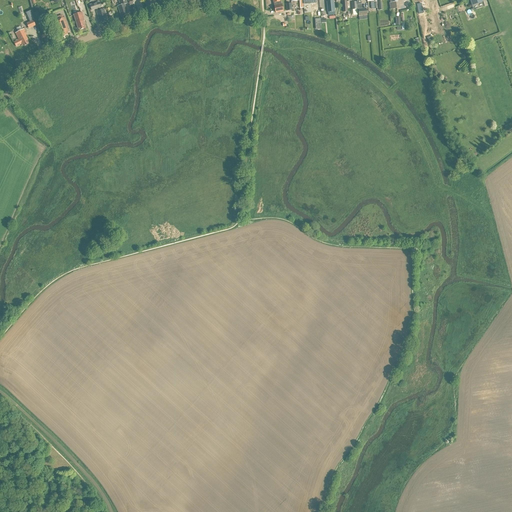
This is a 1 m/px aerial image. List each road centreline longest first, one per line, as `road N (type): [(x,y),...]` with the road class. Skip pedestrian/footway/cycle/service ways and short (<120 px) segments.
road 1 (unclassified): [(0,105),(74,46),(218,0)]
road 2 (track): [(113,511),(61,447),(0,392)]
